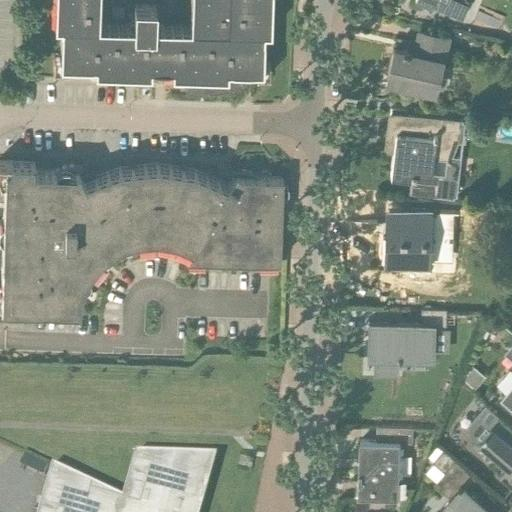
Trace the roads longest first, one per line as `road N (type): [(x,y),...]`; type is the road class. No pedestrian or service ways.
road 1 (residential): [(304,511),(315,125)]
road 2 (residential): [(315,125),(0,116)]
road 3 (residential): [(315,125),(324,0)]
